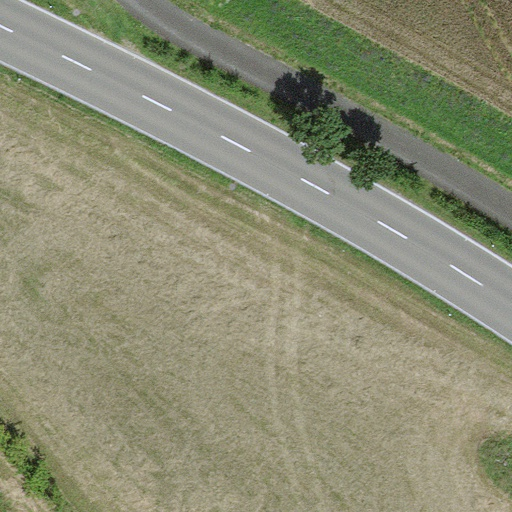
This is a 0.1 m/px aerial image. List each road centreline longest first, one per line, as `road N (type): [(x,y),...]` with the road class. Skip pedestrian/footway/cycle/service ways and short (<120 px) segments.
road 1 (secondary): [(0,29),(242,146),(511,308)]
road 2 (track): [(139,0),(511,210)]
